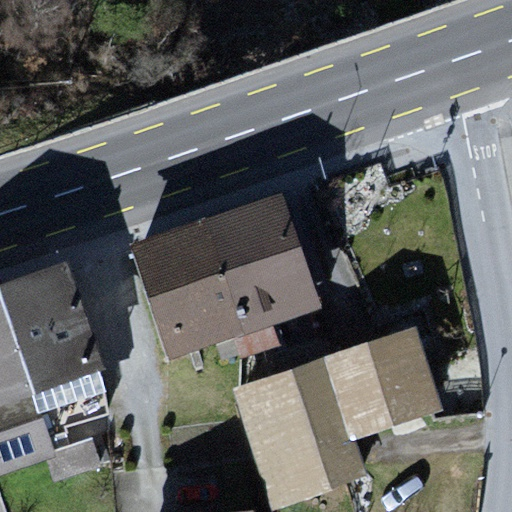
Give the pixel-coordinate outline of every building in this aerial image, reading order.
[(283,212),(209,237),(242,330),(316,305),(283,212)] [(209,237),(136,263),(168,356),(242,330),(209,237)] [(68,281),(1,302),(36,411),(103,390),(68,281)] [(1,302),(0,301),(0,421),(30,413),(36,411),(1,302)] [(412,343),(325,370),(349,445),(436,418),(412,343)] [(325,370),(235,399),(270,509),(360,480),(349,445),(325,370)] [(30,413),(0,421),(0,469),(44,456),(30,413)] [(92,449),(48,463),(55,483),(99,470),(92,449)]
